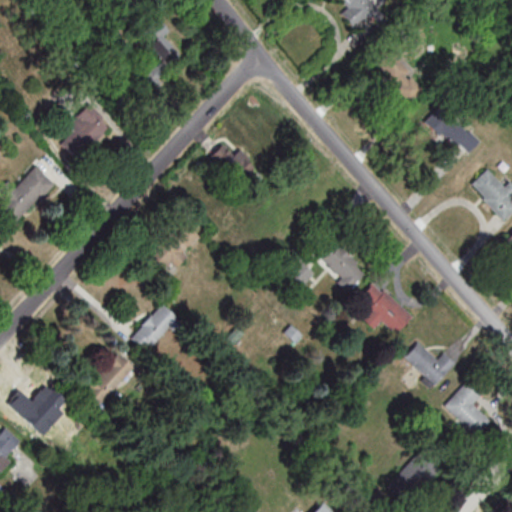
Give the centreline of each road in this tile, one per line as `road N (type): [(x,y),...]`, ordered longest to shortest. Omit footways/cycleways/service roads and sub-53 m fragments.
road 1 (residential): [(511,346),(220,0)]
road 2 (residential): [(0,336),(258,54)]
